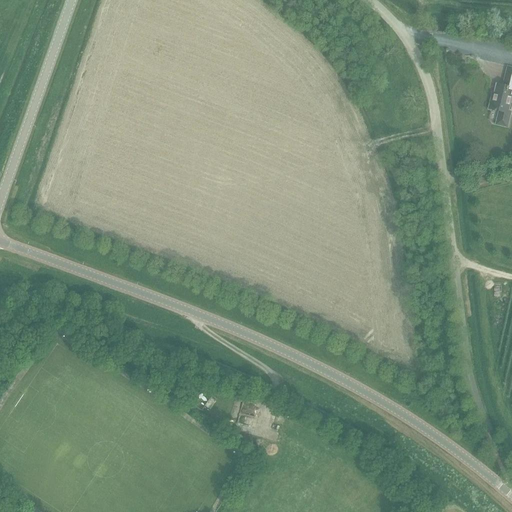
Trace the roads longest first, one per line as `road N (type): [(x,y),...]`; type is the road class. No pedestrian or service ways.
road 1 (tertiary): [(511,496),(417,424),(309,363),(0,241)]
road 2 (unclassified): [(492,428),(469,366),(429,88),(407,40),(368,0)]
road 3 (tertiary): [(0,200),(72,0)]
road 4 (unknown): [(511,59),(416,37),(392,21)]
